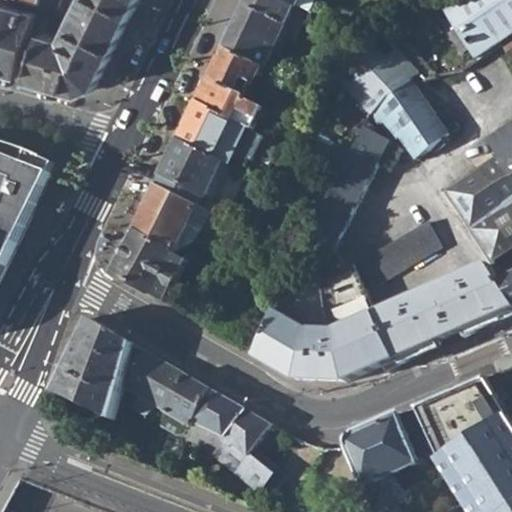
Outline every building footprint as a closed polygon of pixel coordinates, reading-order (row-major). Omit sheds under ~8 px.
[(0,0),(0,68),(18,74),(26,47),(36,16),(37,12),(27,9),(4,1),(0,0)] [(37,2),(31,0),(30,0),(27,9),(37,12),(36,16),(46,19),(50,6),(37,2)] [(137,0),(83,0),(65,37),(43,29),(36,50),(29,77),(80,92),(95,86),(137,0)] [(37,0),(37,2),(50,6),(57,9),(59,0),(37,0)] [(288,0),(249,0),(226,47),(262,65),(267,66),(297,4),(288,0)] [(367,37),(330,68),(369,108),(395,137),(398,134),(417,156),(427,148),(430,151),(449,137),(448,132),(413,82),(420,72),(376,30),(367,37)] [(36,50),(26,47),(18,74),(29,77),(36,50)] [(226,47),(211,77),(247,96),(262,65),(226,47)] [(478,90),(474,93),(482,103),(484,101),(485,102),(510,85),(489,55),(465,73),(478,90)] [(211,77),(200,99),(235,118),(242,105),(247,96),(211,77)] [(200,99),(180,139),(225,162),(231,165),(238,152),(224,146),(237,119),(235,118),(200,99)] [(511,145),(511,121),(487,138),(495,151),(499,154),(511,145)] [(393,141),(360,125),(350,148),(305,238),(301,240),(317,269),(284,293),(269,329),(285,338),(271,363),(312,387),(329,386),(511,310),(511,292),(501,275),(493,263),(379,311),(358,264),(349,268),(337,248),(393,141)] [(180,139),(156,187),(196,209),(200,211),(225,162),(180,139)] [(0,283),(6,272),(49,188),(58,167),(57,163),(12,145),(0,141),(0,283)] [(495,151),(442,185),(488,255),(511,239),(511,145),(499,154),(495,151)] [(156,187),(134,231),(176,250),(196,209),(156,187)] [(210,215),(195,243),(224,257),(239,229),(210,215)] [(428,222),(361,261),(375,286),(443,247),(428,222)] [(134,231),(113,274),(166,304),(189,262),(174,253),(176,250),(134,231)] [(511,270),(501,275),(511,292),(511,270)] [(216,300),(202,324),(214,331),(228,306),(216,300)] [(228,306),(214,331),(228,339),(241,313),(228,306)] [(241,313),(228,339),(243,348),(257,322),(241,313)] [(91,321),(55,395),(114,420),(134,345),(91,321)] [(257,322),(243,348),(256,355),(269,329),(257,322)] [(269,329),(256,355),(271,363),(285,338),(269,329)] [(189,377),(140,349),(135,367),(138,369),(129,391),(140,398),(135,407),(136,410),(145,416),(150,416),(155,407),(167,414),(171,406),(189,377)] [(211,389),(189,377),(171,406),(196,421),(211,389)] [(511,511),(511,423),(484,377),(416,404),(438,459),(469,511),(511,511)] [(248,411),(211,389),(196,421),(225,439),(248,411)] [(272,424),(248,411),(225,439),(214,453),(223,458),(233,445),(248,456),(250,453),(272,424)] [(350,431),(347,445),(367,493),(390,484),(386,474),(420,460),(399,411),(350,431)] [(250,453),(248,456),(238,473),(262,489),(276,470),(250,453)]
